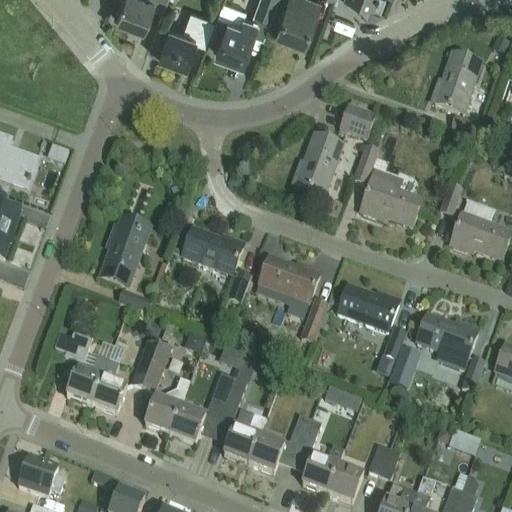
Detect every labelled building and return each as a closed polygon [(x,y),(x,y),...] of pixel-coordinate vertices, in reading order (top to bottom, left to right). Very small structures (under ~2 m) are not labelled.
[(119,0),(113,18),(142,29),(151,7),(162,11),(166,0),(119,0)] [(269,19),(276,0),(257,0),(253,13),(269,19)] [(288,0),(276,33),(303,43),(318,3),(310,0),(288,0)] [(154,32),(147,51),(159,55),(158,56),(184,66),(193,43),(204,47),(207,39),(211,28),(214,21),(189,12),(185,24),(182,32),(158,23),(154,32)] [(211,28),(207,39),(218,44),(215,54),(241,63),(248,45),(256,22),(243,17),(240,24),(227,20),(216,15),(214,21),(211,28)] [(497,41),(492,53),(504,58),(510,47),(497,41)] [(463,118),(480,67),(451,57),(434,108),(463,118)] [(339,134),(366,143),(375,119),(348,109),(339,134)] [(478,142),(482,130),(456,121),(452,132),(478,142)] [(511,152),(511,138),(495,133),(491,146),(511,152)] [(295,190),(324,200),(343,150),(314,139),(295,190)] [(0,182),(26,191),(36,164),(15,157),(14,160),(4,157),(9,144),(0,140),(0,182)] [(370,144),(367,152),(354,185),(366,190),(379,156),(376,155),(379,147),(370,144)] [(367,195),(360,214),(411,232),(418,214),(422,203),(399,195),(394,193),(397,184),(374,176),(371,185),(367,195)] [(452,220),(462,194),(449,189),(440,216),(452,220)] [(0,260),(3,261),(3,260),(0,259),(0,258),(8,236),(11,237),(19,217),(1,211),(6,199),(0,197),(0,260)] [(457,228),(451,247),(501,266),(508,247),(511,236),(490,228),(494,216),(467,206),(463,218),(461,218),(457,228)] [(151,232),(140,228),(121,221),(99,282),(129,293),(151,232)] [(192,233),(185,252),(181,262),(232,280),(243,251),(192,233)] [(248,287),(240,306),(253,311),(260,291),(309,309),(320,279),(269,261),(258,291),(248,287)] [(238,277),(228,303),(240,308),(240,306),(248,287),(250,281),(238,277)] [(348,290),(341,309),(337,319),(387,338),(398,309),(348,290)] [(148,319),(152,307),(122,296),(118,308),(148,319)] [(315,305),(304,335),(301,343),(312,348),(327,309),(315,305)] [(420,338),(416,348),(440,357),(444,359),(441,367),(463,375),(466,367),(470,356),(477,338),(427,319),(420,338)] [(393,333),(384,360),(396,364),(406,338),(393,333)] [(74,336),(64,363),(82,370),(92,343),(74,336)] [(205,344),(203,340),(198,338),(192,340),(191,345),(193,350),(198,352),(203,349),(205,344)] [(142,393),(160,346),(150,342),(131,389),(142,393)] [(160,346),(142,393),(153,397),(171,350),(160,346)] [(511,350),(505,348),(498,367),(495,376),(511,382),(511,350)] [(402,353),(397,366),(414,372),(419,359),(402,353)] [(91,410),(109,365),(97,361),(91,378),(77,372),(66,401),(91,410)] [(473,397),(485,367),(473,362),(461,393),(473,397)] [(109,365),(91,410),(116,420),(127,391),(112,386),(118,369),(109,365)] [(225,378),(210,418),(221,422),(236,383),(225,378)] [(236,383),(221,422),(232,426),(247,387),(236,383)] [(169,440),(180,411),(189,387),(180,384),(176,394),(158,403),(155,402),(145,430),(169,440)] [(330,390),(324,405),(339,411),(345,396),(330,390)] [(180,411),(169,440),(195,449),(205,421),(180,411)] [(249,469),(260,441),(259,440),(265,424),(254,420),(248,436),(234,431),(223,460),(249,469)] [(300,451),(310,425),(300,421),(290,447),(300,451)] [(310,425),(300,451),(311,455),(321,429),(310,425)] [(456,436),(449,452),(476,462),(482,446),(456,436)] [(260,441),(249,469),(273,479),(284,450),(260,441)] [(379,480),(389,454),(378,450),(368,476),(379,480)] [(327,499),(339,469),(344,455),(333,451),(328,465),(313,459),(302,489),(327,499)] [(389,454),(379,480),(390,485),(400,458),(389,454)] [(29,462),(18,491),(48,502),(50,495),(60,498),(66,482),(56,479),(58,472),(29,462)] [(339,469),(327,499),(352,508),(363,478),(339,469)] [(417,499),(411,511),(427,511),(430,503),(429,502),(434,487),(423,483),(417,499)] [(411,511),(417,499),(392,489),(387,504),(386,504),(383,511),(411,511)] [(456,511),(462,497),(454,494),(451,492),(443,511),(456,511)] [(119,493),(112,511),(111,511),(140,511),(145,503),(119,493)] [(473,511),(477,503),(477,502),(462,497),(456,511),(473,511)]
